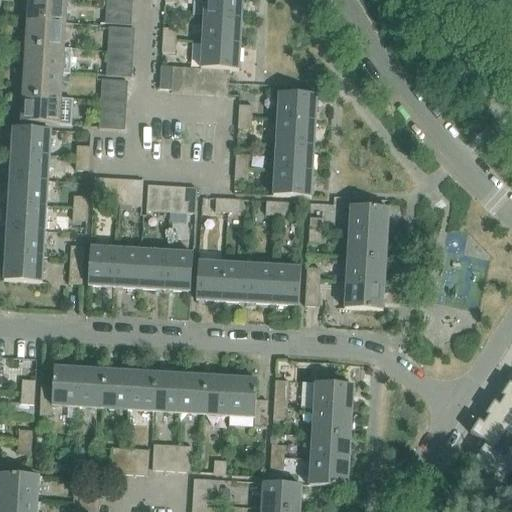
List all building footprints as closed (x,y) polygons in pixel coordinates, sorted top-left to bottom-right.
[(28,0),(27,23),(65,25),(66,0),(28,0)] [(106,12),(132,14),(132,2),(106,0),(106,12)] [(205,0),(204,19),(242,21),(243,0),(205,0)] [(105,25),(131,27),(132,14),(106,12),(105,25)] [(204,19),(202,44),(241,46),(242,21),(204,19)] [(27,23),(26,48),(64,50),(65,25),(27,23)] [(108,41),(134,43),(135,30),(109,29),(108,41)] [(162,42),(176,42),(177,30),(163,30),(162,42)] [(133,55),(134,43),(108,41),(107,53),(133,55)] [(162,54),(175,54),(176,42),(162,42),(162,54)] [(241,46),(202,44),(201,70),(207,71),(219,71),(223,72),(230,72),(239,73),(241,46)] [(26,48),(24,73),(62,75),(64,50),(26,48)] [(132,66),(133,55),(107,53),(107,65),(132,66)] [(106,77),(128,79),(132,79),(132,66),(107,65),(106,77)] [(171,92),(173,69),(161,68),(160,92),(171,92)] [(183,95),(185,69),(173,69),(171,92),(171,95),(183,95)] [(194,96),(196,70),(185,69),(183,95),(194,96)] [(206,96),(207,71),(201,70),(196,70),(195,96),(206,96)] [(217,97),(219,71),(207,71),(206,96),(217,97)] [(230,72),(223,72),(219,71),(217,97),(228,98),(230,72)] [(61,100),(62,75),(24,73),(23,98),(61,100)] [(101,94),(127,96),(128,83),(102,81),(101,94)] [(126,108),(127,96),(101,94),(100,106),(126,108)] [(279,95),(278,121),(316,123),(317,97),(279,95)] [(59,126),(61,100),(23,98),(21,124),(59,126)] [(99,117),(125,119),(126,108),(100,106),(99,117)] [(239,107),(238,119),(252,120),(253,108),(239,107)] [(99,118),(99,129),(99,130),(125,132),(125,119),(99,118)] [(238,119),(238,131),(251,132),(252,120),(238,119)] [(316,123),(278,121),(276,146),(314,149),(316,123)] [(13,130),(11,156),(50,158),(51,132),(13,130)] [(276,146),(275,171),(313,174),(314,149),(276,146)] [(75,172),(89,173),(90,149),(76,148),(75,172)] [(11,156),(10,181),(48,183),(50,158),(11,156)] [(236,157),(235,169),(249,170),(249,158),(236,157)] [(234,181),(248,182),(249,170),(235,169),(234,181)] [(313,174),(275,171),(273,198),(311,200),(313,174)] [(92,206),(105,207),(107,181),(94,180),(92,206)] [(10,181),(8,206),(47,208),(48,183),(10,181)] [(119,181),(107,181),(105,207),(117,207),(119,181)] [(130,182),(119,181),(117,207),(129,208),(130,182)] [(130,182),(129,208),(142,209),(143,183),(130,182)] [(146,213),(159,214),(161,188),(148,187),(146,213)] [(161,188),(159,214),(171,215),(172,189),(161,188)] [(184,189),(172,189),(171,215),(183,215),(184,189)] [(184,189),(183,215),(196,216),(197,190),(184,189)] [(72,222),(86,223),(87,199),(74,198),(72,222)] [(215,214),(227,215),(228,201),(216,200),(215,214)] [(228,201),(227,215),(239,215),(240,202),(228,201)] [(266,217),(278,218),(279,204),(266,203),(266,217)] [(279,204),(278,218),(290,218),(291,205),(279,204)] [(7,231),(45,234),(47,208),(8,206),(7,231)] [(389,210),(351,208),(349,234),(387,237),(389,210)] [(309,232),(323,233),(324,220),(310,220),(309,232)] [(7,231),(5,257),(44,259),(45,234),(7,231)] [(323,233),(309,232),(309,244),(322,245),(323,233)] [(349,234),(348,259),(386,262),(387,237),(349,234)] [(70,260),(84,261),(84,249),(70,248),(70,260)] [(88,288),(114,289),(116,251),(90,250),(88,288)] [(139,291),(142,253),(116,251),(114,289),(139,291)] [(167,254),(142,253),(139,291),(165,292),(167,254)] [(167,254),(165,292),(191,294),(193,256),(167,254)] [(5,257),(4,282),(42,285),(44,259),(5,257)] [(348,259),(346,285),(385,287),(386,262),(348,259)] [(68,287),(82,287),(84,261),(70,260),(68,287)] [(196,302),(222,304),(225,266),(199,264),(196,302)] [(222,304),(248,305),(250,267),(225,266),(222,304)] [(248,305),(273,307),(275,269),(250,267),(248,305)] [(275,269),(273,307),(299,309),(301,270),(275,269)] [(306,282),(320,283),(321,271),(307,270),(306,282)] [(305,308),(319,309),(320,283),(306,282),(305,308)] [(385,287),(346,285),(345,311),(383,313),(385,287)] [(78,410),(80,372),(54,370),(53,390),(52,408),(78,410)] [(78,410),(103,411),(105,373),(80,372),(78,410)] [(103,411),(128,413),(130,375),(105,373),(103,411)] [(128,413),(153,414),(156,376),(130,375),(128,413)] [(179,416),(181,378),(156,376),(153,414),(179,416)] [(206,379),(181,378),(179,416),(204,417),(206,379)] [(204,417),(229,419),(231,381),(206,379),(204,417)] [(231,381),(229,419),(255,420),(256,403),(257,382),(231,381)] [(511,489),(511,381),(472,441),(473,442),(469,448),(483,457),(476,467),(486,474),(484,477),(505,500),(511,489)] [(21,394),(35,395),(35,383),(22,382),(21,394)] [(275,383),(274,410),(287,410),(289,384),(275,383)] [(315,386),(314,411),(352,414),(353,388),(315,386)] [(39,417),(51,418),(52,408),(53,390),(40,389),(39,417)] [(35,395),(21,394),(20,406),(34,407),(35,395)] [(255,420),(254,430),(266,431),(268,403),(256,403),(255,420)] [(274,410),(273,422),(287,422),(287,410),(274,410)] [(314,411),(312,437),(351,439),(352,414),(314,411)] [(18,444),(32,445),(32,433),(19,432),(18,444)] [(311,462),(349,464),(351,439),(312,437),(311,462)] [(32,445),(18,444),(17,457),(31,457),(32,445)] [(152,473),(165,473),(167,447),(154,447),(152,473)] [(179,448),(167,447),(165,473),(177,474),(179,448)] [(271,460),(284,460),(285,448),(272,447),(271,460)] [(179,448),(177,474),(190,475),(191,449),(179,448)] [(110,476),(123,477),(125,451),(112,450),(110,476)] [(136,452),(125,451),(123,477),(134,478),(136,452)] [(136,452),(135,478),(148,478),(150,453),(136,452)] [(284,460),(271,460),(270,472),(284,472),(284,460)] [(74,474),(86,475),(87,461),(75,461),(74,474)] [(349,464),(311,462),(310,488),(348,490),(349,464)] [(213,476),(225,477),(226,464),(214,463),(213,476)] [(1,476),(0,490),(0,502),(37,504),(39,478),(1,476)] [(219,496),(220,483),(194,481),(193,494),(219,496)] [(264,485),(262,511),(272,511),(300,511),(302,488),(264,485)] [(74,493),(73,506),(99,508),(100,495),(74,493)] [(218,507),(219,496),(193,494),(192,506),(218,507)] [(0,511),(36,511),(37,504),(0,502),(0,511)]
